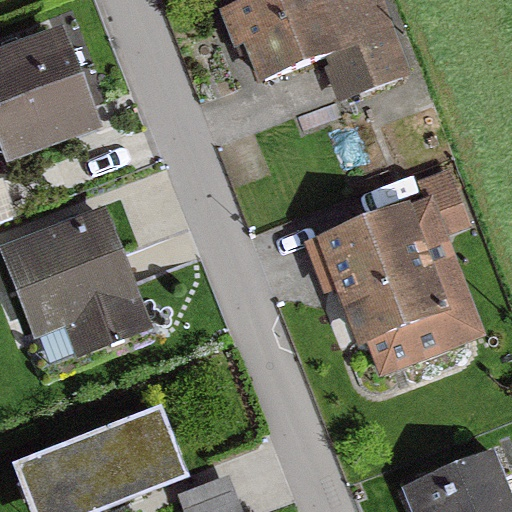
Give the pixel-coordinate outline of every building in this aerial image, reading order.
[(233,49),(246,44),(261,83),(326,58),(342,101),(397,80),(366,0),(337,0),(318,7),(315,0),(256,0),(232,10),(233,12),(221,17),(233,49)] [(0,137),(8,159),(71,134),(65,119),(80,113),(53,43),(0,63),(0,137)] [(396,213),(322,242),(362,345),(365,344),(377,374),(446,348),(435,317),(396,213)] [(98,220),(3,258),(33,334),(128,297),(98,220)] [(137,497),(181,480),(156,417),(28,467),(45,511),(96,511),(92,502),(133,486),(137,497)] [(406,510),(421,505),(423,511),(511,511),(489,457),(399,493),(406,510)] [(231,511),(220,483),(177,499),(181,511),(231,511)]
